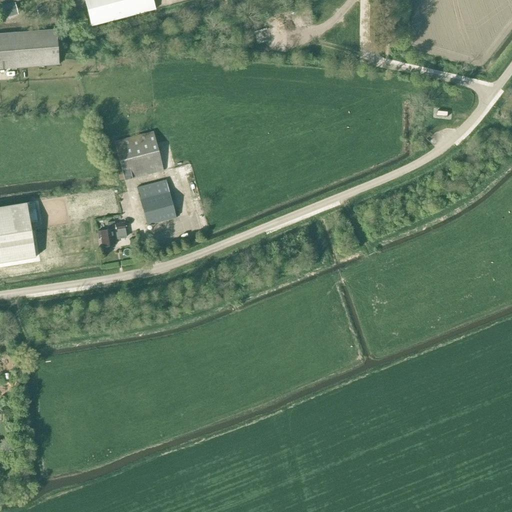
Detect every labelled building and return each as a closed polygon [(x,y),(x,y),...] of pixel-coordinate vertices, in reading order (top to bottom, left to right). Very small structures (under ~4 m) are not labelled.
[(84,0),(91,26),(154,10),(151,0),(84,0)] [(0,6),(0,19),(0,20),(18,15),(14,3),(0,6)] [(36,7),(38,14),(48,13),(46,5),(36,7)] [(0,69),(59,65),(56,30),(0,34),(0,69)] [(163,171),(153,132),(114,142),(124,181),(163,171)] [(136,188),(146,226),(175,218),(166,181),(136,188)] [(0,263),(35,258),(26,203),(0,207),(0,263)] [(125,230),(124,223),(114,225),(114,222),(107,223),(108,230),(97,231),(99,240),(101,239),(102,248),(115,246),(113,232),(125,230)]
